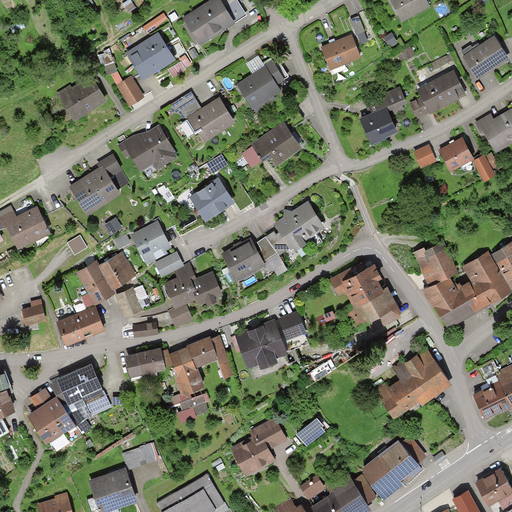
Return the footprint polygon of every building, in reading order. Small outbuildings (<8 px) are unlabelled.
[(215,0),(197,12),(195,9),(179,19),(196,46),(210,37),(208,33),(226,21),(228,24),(246,13),(237,0),(215,0)] [(406,14),(427,3),(425,0),(392,0),(400,14),(405,12),(406,14)] [(360,15),(351,18),(361,45),(370,42),(360,15)] [(158,33),(123,53),(140,82),(175,62),(158,33)] [(476,80),(508,58),(492,34),(460,56),(476,80)] [(351,35),(319,48),(328,72),(361,58),(351,35)] [(287,75),(276,55),(263,63),(267,69),(255,76),(253,74),(236,83),(242,94),(245,92),(256,110),(274,99),(270,91),(278,86),(276,82),(287,75)] [(426,115),(463,96),(449,69),(412,88),(417,99),(409,104),(416,118),(425,113),(426,115)] [(131,76),(115,85),(127,108),(143,99),(131,76)] [(105,99),(92,80),(75,91),(70,84),(57,92),(73,116),(91,104),(93,107),(105,99)] [(355,119),(365,144),(395,132),(387,113),(405,105),(398,87),(368,100),(372,111),(355,119)] [(235,121),(218,96),(199,109),(189,95),(175,104),(185,119),(180,122),(190,136),(198,131),(205,141),(235,121)] [(491,154),(511,141),(511,117),(507,109),(488,120),(485,114),(468,125),(474,136),(479,133),(491,154)] [(299,150),(281,124),(249,146),(250,148),(237,157),(248,172),(265,160),(271,168),(299,150)] [(176,156),(160,129),(138,142),(135,138),(119,148),(126,158),(132,155),(140,168),(159,157),(163,164),(176,156)] [(460,136),(435,149),(448,173),(473,159),(460,136)] [(434,162),(426,146),(411,153),(418,169),(434,162)] [(97,169),(67,187),(85,216),(120,194),(118,191),(131,183),(113,153),(94,164),(97,169)] [(214,174),(229,164),(223,154),(208,164),(214,174)] [(484,182),(497,177),(488,154),(475,159),(484,182)] [(203,224),(234,202),(217,177),(186,198),(203,224)] [(261,236),(276,258),(323,225),(308,203),(261,236)] [(0,215),(0,225),(14,253),(49,235),(35,207),(15,217),(11,210),(0,215)] [(118,217),(106,224),(112,235),(124,228),(118,217)] [(169,252),(155,223),(128,236),(142,265),(169,252)] [(80,234),(65,243),(73,256),(87,247),(80,234)] [(252,242),(249,237),(217,259),(233,283),(264,263),(273,278),(284,271),(276,258),(261,236),(252,242)] [(511,238),(486,254),(508,291),(511,288),(511,238)] [(457,271),(439,241),(412,257),(429,286),(420,292),(443,330),(508,291),(486,254),(463,268),(470,280),(455,288),(447,277),(457,271)] [(113,288),(133,276),(118,252),(99,264),(113,288)] [(180,267),(173,254),(153,266),(160,279),(180,267)] [(99,264),(97,260),(74,274),(86,295),(80,299),(85,309),(94,304),(110,294),(108,291),(113,288),(99,264)] [(342,293),(350,308),(381,291),(374,278),(366,265),(329,285),(335,297),(342,293)] [(165,312),(173,330),(191,322),(184,307),(190,304),(192,310),(203,306),(201,301),(194,285),(186,268),(173,274),(175,279),(159,286),(170,310),(165,312)] [(203,282),(194,285),(201,301),(218,294),(209,272),(200,276),(203,282)] [(141,309),(131,289),(118,295),(127,316),(141,309)] [(372,328),(395,316),(381,291),(350,308),(344,312),(353,329),(368,321),(372,328)] [(22,324),(41,320),(37,303),(25,305),(26,312),(20,313),(22,324)] [(295,310),(232,335),(250,379),(291,363),(286,351),(308,342),(295,310)] [(92,311),(72,318),(81,339),(100,331),(92,311)] [(81,339),(72,318),(53,326),(62,347),(81,339)] [(132,337),(154,334),(153,323),(130,327),(132,337)] [(218,338),(188,349),(194,366),(213,359),(220,380),(232,376),(218,338)] [(450,384),(424,345),(393,365),(402,379),(391,386),(387,379),(375,387),(394,415),(420,398),(422,402),(450,384)] [(202,386),(194,366),(188,349),(165,358),(179,395),(202,386)] [(161,370),(159,351),(121,356),(125,380),(136,379),(135,373),(161,370)] [(511,365),(500,372),(493,358),(479,365),(489,386),(474,394),(485,415),(511,402),(511,401),(511,365)] [(92,365),(54,384),(61,398),(73,422),(78,432),(91,425),(87,417),(112,404),(92,365)] [(0,374),(0,417),(14,413),(0,374)] [(73,422),(61,398),(53,402),(45,389),(32,397),(40,410),(33,415),(47,438),(73,422)] [(272,423),(226,449),(244,478),(271,462),(264,451),(282,440),(272,423)] [(311,425),(300,435),(309,445),(320,435),(311,425)] [(402,439),(365,469),(384,494),(412,473),(413,475),(422,468),(417,462),(425,456),(410,436),(404,441),(402,439)] [(128,467),(160,461),(157,444),(125,450),(128,467)] [(126,466),(91,479),(102,509),(137,497),(126,466)] [(502,504),(511,498),(511,487),(500,467),(477,480),(489,501),(498,496),(502,504)] [(375,496),(362,475),(353,480),(346,470),(326,483),(332,493),(313,505),(318,511),(361,511),(371,506),(368,501),(375,496)] [(230,511),(207,472),(157,501),(164,511),(230,511)] [(303,485),(310,495),(324,486),(317,475),(303,485)] [(470,492),(457,499),(464,511),(474,511),(479,509),(470,492)] [(70,511),(65,495),(34,505),(36,511),(70,511)] [(307,511),(297,496),(273,511),(307,511)]
